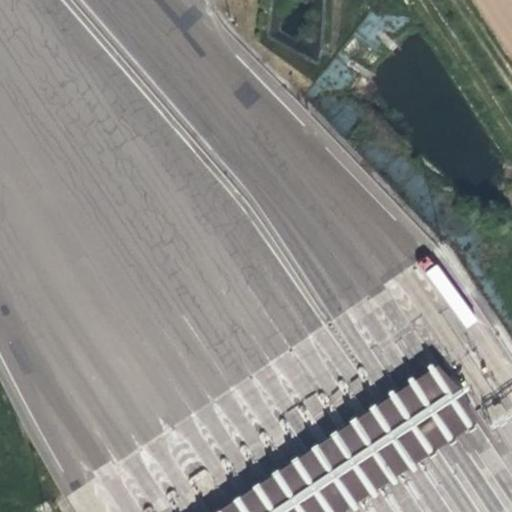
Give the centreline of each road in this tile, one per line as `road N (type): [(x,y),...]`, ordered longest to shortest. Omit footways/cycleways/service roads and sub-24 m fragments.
road 1 (motorway): [(0,108),(263,511)]
road 2 (motorway): [(479,511),(245,162)]
road 3 (motorway): [(245,162),(114,0)]
road 4 (motorway): [(245,162),(190,0)]
